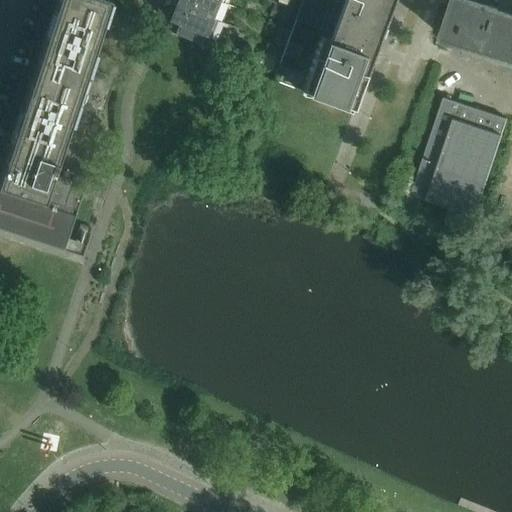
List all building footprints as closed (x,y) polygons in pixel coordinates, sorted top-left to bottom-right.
[(0,230),(63,251),(86,186),(80,184),(51,175),(56,158),(100,28),(108,3),(108,1),(104,0),(57,0),(11,139),(4,160),(0,159),(0,230)] [(216,0),(173,0),(172,3),(217,21),(224,3),(216,0)] [(303,0),(296,21),(325,31),(336,0),(303,0)] [(392,0),(351,0),(335,43),(321,38),(305,82),(314,86),(310,96),(344,109),(348,98),(357,102),(373,57),(371,56),(376,45),(378,45),(379,43),(377,42),(389,9),(391,10),(393,3),(391,3),(392,0)] [(511,15),(486,6),(487,0),(455,0),(446,29),(447,29),(444,38),(511,61),(511,15)] [(217,21),(172,3),(165,21),(179,26),(175,35),(201,46),(205,37),(210,39),(217,21)] [(266,55),(261,70),(272,73),(277,59),(266,55)] [(508,119),(444,98),(412,195),(424,199),(476,217),(503,136),(502,135),(508,119)]
